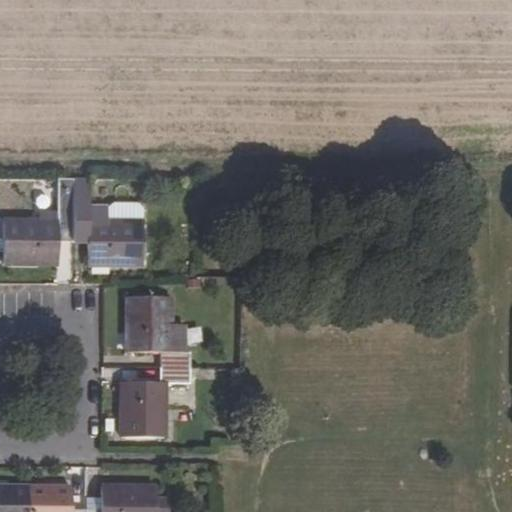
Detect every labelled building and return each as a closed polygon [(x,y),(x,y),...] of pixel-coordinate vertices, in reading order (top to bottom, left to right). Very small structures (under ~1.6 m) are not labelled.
[(106,223),(106,210),(87,210),(88,180),(73,180),(73,206),(72,237),(87,237),(86,265),(142,266),(142,223),(106,223)] [(142,223),(142,210),(136,205),(112,204),(106,210),(106,223),(142,223)] [(14,222),(14,264),(56,265),(56,236),(72,237),(73,206),(57,206),(57,224),(14,222)] [(182,352),(183,326),(169,325),(169,299),(127,298),(126,353),(160,354),(159,368),(188,368),(188,352),(182,352)] [(164,438),(165,383),(187,384),(188,368),(159,368),(159,384),(121,384),(120,437),(164,438)] [(0,511),(27,511),(27,486),(0,485),(0,511)] [(27,486),(27,511),(85,511),(86,506),(71,506),(71,487),(27,486)] [(86,506),(85,511),(143,511),(144,499),(144,488),(100,487),(100,507),(86,506)] [(156,511),(157,499),(144,499),(143,511),(156,511)]
